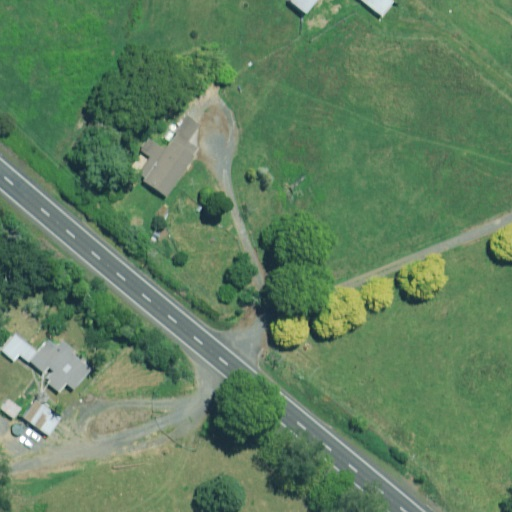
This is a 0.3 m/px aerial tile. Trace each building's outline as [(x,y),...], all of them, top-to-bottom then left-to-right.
[(312,0),(285,0),(284,1),(301,14),(312,0)] [(390,2),(387,0),(357,0),(378,17),(390,2)] [(197,126),(183,117),(161,150),(144,139),(136,151),(146,157),(133,177),(164,197),(196,149),(186,142),(197,126)] [(35,352),(13,334),(0,349),(14,360),(18,355),(42,375),(48,369),(52,372),(47,378),(50,381),(47,385),(58,393),(64,384),(72,391),(89,370),(74,358),(77,355),(57,340),(50,349),(42,343),(35,352)] [(60,417),(33,399),(21,417),(18,414),(0,440),(0,444),(22,460),(32,445),(38,449),(60,417)] [(19,408),(6,400),(0,410),(12,418),(19,408)]
